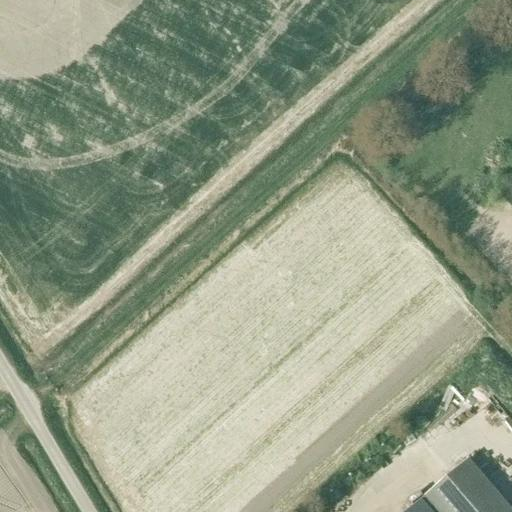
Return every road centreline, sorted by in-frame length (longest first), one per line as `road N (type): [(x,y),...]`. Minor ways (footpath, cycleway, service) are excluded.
road 1 (track): [(30,409),(488,0)]
road 2 (unclassified): [(89,511),(0,358)]
